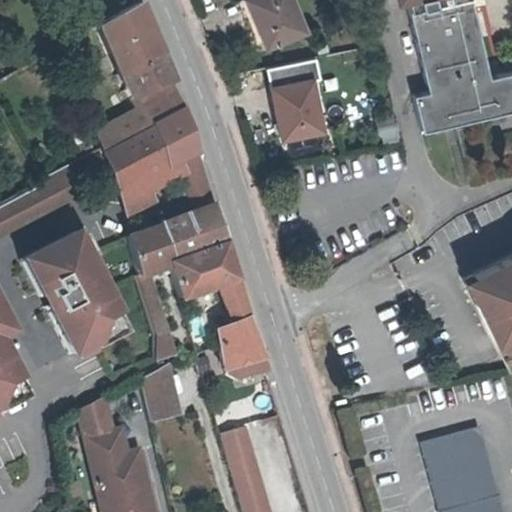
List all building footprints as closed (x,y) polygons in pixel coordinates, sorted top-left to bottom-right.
[(97,23),(118,72),(158,51),(137,0),(104,20),(100,15),(94,18),(97,23)] [(303,27),(290,0),(243,0),(262,45),(303,27)] [(511,70),(489,75),(471,0),(406,0),(427,93),(413,96),(421,131),(493,115),(504,112),(511,110),(511,70)] [(158,51),(118,72),(130,96),(135,109),(95,130),(100,146),(102,150),(103,152),(161,122),(182,111),(158,51)] [(320,125),(309,76),(271,84),(282,134),(320,125)] [(182,111),(161,122),(163,131),(174,163),(176,162),(186,157),(196,153),(182,111)] [(504,112),(493,115),(495,126),(507,123),(504,112)] [(161,122),(103,152),(104,155),(116,189),(138,179),(174,163),(163,131),(161,122)] [(186,157),(176,162),(181,174),(186,190),(204,181),(196,153),(186,157)] [(174,163),(138,179),(143,191),(181,174),(176,162),(174,163)] [(26,190),(0,203),(0,234),(80,193),(65,165),(38,180),(39,183),(34,186),(26,190)] [(138,179),(116,189),(127,216),(148,206),(143,191),(138,179)] [(198,211),(212,206),(204,181),(186,190),(193,212),(197,211),(198,211)] [(193,212),(186,215),(192,237),(194,243),(197,253),(224,243),(212,206),(198,211),(197,211),(193,212)] [(168,263),(197,253),(194,243),(192,237),(186,215),(156,225),(158,230),(162,245),(168,263)] [(138,274),(142,272),(147,271),(168,263),(162,245),(158,230),(156,225),(126,236),(128,244),(129,244),(136,270),(138,274)] [(71,230),(18,257),(37,292),(39,295),(42,297),(46,296),(48,294),(51,300),(43,305),(68,352),(90,340),(92,346),(124,330),(71,230)] [(175,287),(177,296),(218,282),(235,322),(248,318),(234,277),(224,243),(197,253),(168,263),(175,287)] [(511,247),(455,276),(489,343),(511,331),(511,247)] [(157,300),(147,271),(142,272),(151,302),(157,300)] [(138,274),(134,275),(138,286),(138,287),(152,334),(152,343),(152,345),(152,353),(151,360),(173,351),(172,349),(157,300),(151,302),(142,272),(138,274)] [(235,322),(216,328),(220,347),(223,366),(225,375),(232,379),(266,368),(261,354),(250,325),(248,318),(235,322)] [(0,405),(22,394),(0,352),(0,405)] [(138,378),(148,420),(178,413),(167,366),(152,370),(151,370),(150,371),(138,374),(138,378)] [(76,408),(83,436),(110,429),(102,397),(76,408)] [(268,511),(244,427),(218,435),(240,511),(268,511)] [(498,511),(476,427),(419,443),(437,511),(498,511)] [(107,499),(110,511),(151,511),(137,449),(125,452),(122,442),(110,429),(83,436),(98,501),(107,499)] [(76,483),(63,486),(67,504),(79,498),(76,483)] [(110,511),(107,499),(98,501),(100,511),(110,511)]
